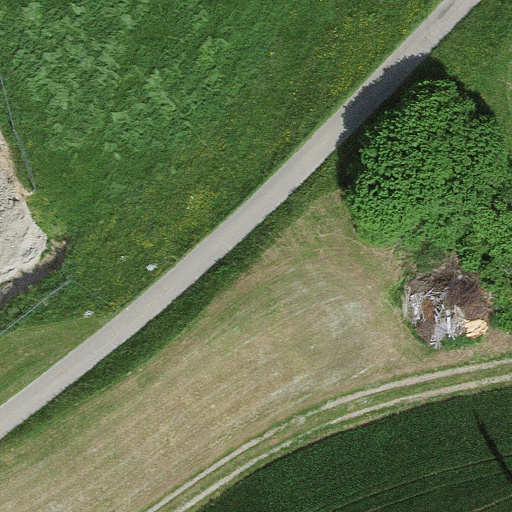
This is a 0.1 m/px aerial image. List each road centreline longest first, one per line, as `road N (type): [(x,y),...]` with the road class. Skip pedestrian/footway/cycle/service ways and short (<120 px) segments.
road 1 (unclassified): [(463,0),(223,240),(0,424)]
road 2 (track): [(162,511),(247,453),(311,422),(478,368)]
